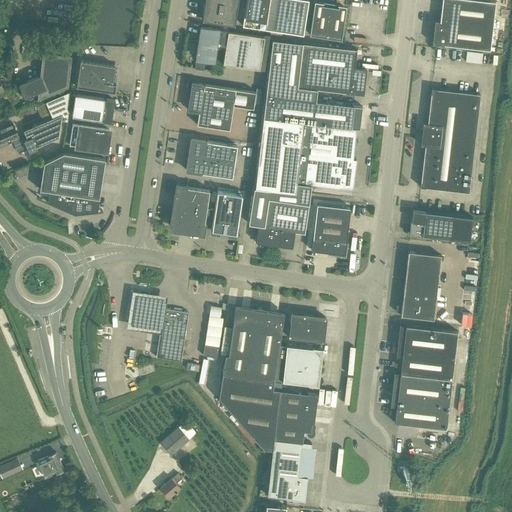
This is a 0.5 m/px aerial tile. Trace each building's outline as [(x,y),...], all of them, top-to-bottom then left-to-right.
[(206,0),(206,4),(204,4),(202,19),(234,24),(237,0),(206,0)] [(245,0),(242,25),(265,29),(303,34),(308,0),(281,0),(282,1),(276,1),(276,0),(245,0)] [(326,37),(331,3),(314,0),(309,34),(326,37)] [(489,50),(495,2),(481,0),(441,0),(439,21),(434,20),(432,43),(489,50)] [(326,37),(341,39),(346,5),(331,3),(326,37)] [(226,44),(228,31),(200,27),(198,40),(202,40),(202,45),(198,44),(195,59),(196,59),(205,61),(205,63),(212,64),(212,62),(214,62),(217,43),(226,44)] [(235,65),(240,33),(228,31),(226,44),(223,64),(235,65)] [(247,67),(252,35),(240,33),(235,65),(247,67)] [(259,69),(264,37),(252,35),(247,67),(259,69)] [(253,187),(248,223),(258,225),(264,226),(266,213),(268,198),(308,204),(310,194),(311,184),(339,187),(352,189),(354,172),(356,158),(352,158),(356,128),(359,129),(360,118),(362,106),(315,101),(316,99),(317,89),(297,86),(302,43),(292,41),(272,39),(266,93),(264,102),(263,117),(260,142),(255,187),(253,187)] [(354,67),(356,49),(302,43),(297,86),(317,89),(363,94),(366,68),(354,67)] [(68,87),(71,55),(42,52),(39,76),(19,84),(25,97),(38,91),(37,100),(68,87)] [(196,59),(195,68),(198,69),(203,70),(204,63),(205,63),(205,61),(196,59)] [(113,76),(115,66),(80,60),(76,85),(76,86),(114,92),(117,76),(113,76)] [(255,92),(235,89),(192,82),(190,93),(191,93),(190,99),(189,99),(188,110),(198,111),(196,124),(229,129),(233,105),(253,108),(254,103),(255,92)] [(468,192),(480,94),(431,88),(427,123),(423,122),(420,144),(425,145),(420,186),(425,187),(468,192)] [(18,101),(14,92),(7,96),(10,104),(18,101)] [(46,102),(53,118),(62,114),(61,119),(67,120),(68,112),(66,108),(68,93),(68,92),(46,102)] [(110,122),(114,100),(75,94),(71,116),(110,122)] [(58,137),(61,119),(62,114),(53,118),(23,130),(27,139),(24,141),(29,152),(37,148),(36,147),(58,137)] [(12,141),(19,138),(12,123),(0,127),(0,146),(8,143),(8,142),(12,140),(12,141)] [(106,151),(109,130),(72,124),(69,145),(106,151)] [(232,177),(237,146),(191,139),(187,170),(232,177)] [(104,162),(105,159),(63,152),(44,162),(40,189),(49,191),(47,202),(70,212),(71,209),(75,211),(80,211),(80,213),(97,211),(99,198),(104,162)] [(174,229),(179,230),(203,233),(204,223),(206,224),(206,223),(204,223),(209,190),(187,187),(187,185),(186,186),(176,185),(171,219),(171,224),(174,229)] [(236,234),(242,195),(217,191),(211,231),(236,234)] [(304,233),(308,204),(268,198),(264,226),(258,225),(256,241),(292,247),(293,240),(294,231),(304,233)] [(345,254),(350,207),(316,204),(311,250),(345,254)] [(472,217),(452,214),(413,210),(410,234),(469,241),(472,217)] [(408,251),(400,315),(401,315),(433,319),(436,296),(439,296),(440,287),(437,287),(440,255),(408,251)] [(126,326),(159,331),(165,294),(131,289),(126,326)] [(473,325),(474,300),(458,299),(457,318),(443,317),(443,327),(449,327),(449,323),(473,325)] [(221,378),(218,397),(263,447),(272,449),(273,438),(302,441),(303,430),(307,430),(307,431),(307,432),(308,432),(308,433),(309,433),(310,433),(311,433),(312,433),(312,432),(313,432),(313,431),(313,430),(313,429),(313,428),(312,428),(312,427),(311,427),(310,427),(311,422),(313,423),(317,393),(308,392),(307,392),(281,389),(281,382),(282,382),(282,381),(286,344),(279,343),(283,314),(284,312),(273,311),(265,310),(264,312),(262,311),(262,310),(262,309),(261,308),(260,308),(259,308),(258,308),(257,308),(257,309),(256,309),(256,310),(254,310),(254,308),(245,307),(235,305),(235,307),(232,327),(228,354),(225,354),(222,373),(221,378)] [(181,361),(188,312),(163,308),(158,343),(156,357),(181,361)] [(323,341),(325,317),(291,313),(288,337),(323,341)] [(394,371),(390,406),(391,406),(391,405),(396,406),(394,422),(395,422),(399,422),(446,428),(452,378),(452,374),(457,330),(399,324),(396,356),(402,357),(401,368),(400,372),(395,372),(395,371),(394,371)] [(205,344),(203,355),(207,356),(217,357),(218,346),(205,344)] [(318,385),(322,348),(286,344),(282,381),(318,385)] [(170,454),(189,439),(178,427),(160,442),(170,454)] [(272,449),(267,495),(273,496),(287,498),(295,499),(295,498),(304,499),(305,490),(306,486),(306,481),(307,481),(311,442),(302,441),(273,438),(272,449)] [(47,456),(38,461),(45,477),(55,473),(64,469),(60,462),(61,462),(59,459),(56,452),(47,456)] [(17,458),(9,462),(0,466),(0,472),(2,478),(14,472),(22,469),(17,458)] [(189,477),(195,472),(188,464),(182,469),(189,477)] [(176,483),(182,477),(178,472),(171,478),(160,487),(169,497),(179,487),(176,483)] [(30,510),(41,506),(35,493),(24,497),(30,510)]
